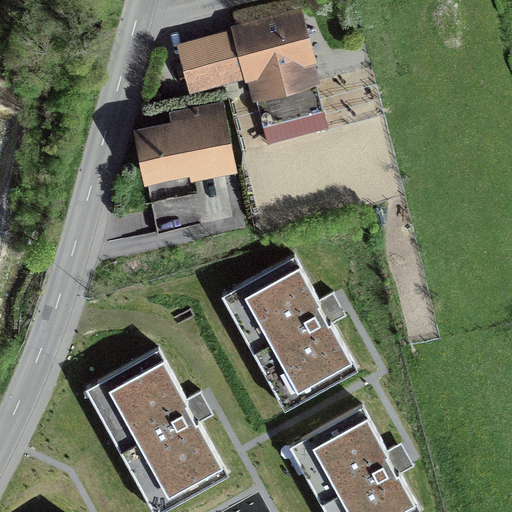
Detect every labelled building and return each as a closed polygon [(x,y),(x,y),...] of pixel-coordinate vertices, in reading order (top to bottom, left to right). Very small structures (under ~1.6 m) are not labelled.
[(231,25),(176,40),(182,61),(175,63),(180,82),(187,80),(189,90),(244,76),(245,79),(247,78),(253,99),(256,98),(268,142),(329,126),(317,82),(320,81),(315,61),(317,60),(302,3),(230,22),(231,25)] [(170,116),(133,123),(144,180),(190,171),(191,177),(237,168),(224,97),(169,107),(170,116)] [(320,297),(294,250),(221,291),(269,378),(266,380),(277,399),(280,397),(286,408),(360,367),(334,321),(347,314),(340,302),(333,290),(320,297)] [(188,394),(159,343),(85,385),(109,427),(104,430),(115,449),(119,446),(155,511),(158,511),(231,472),(202,420),(214,413),(207,399),(200,387),(188,394)] [(388,447),(363,401),(289,442),(327,511),(414,511),(422,508),(402,471),(415,464),(402,439),(388,447)]
